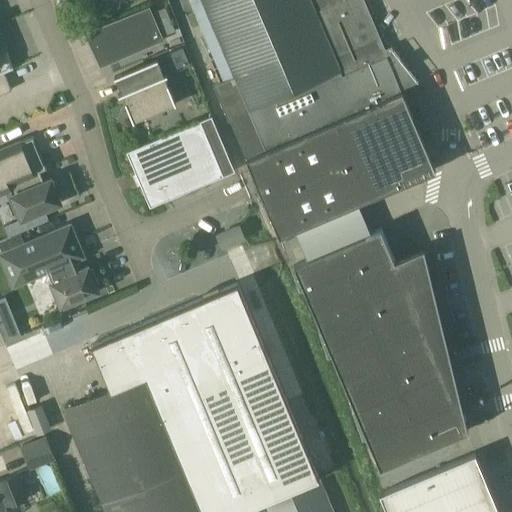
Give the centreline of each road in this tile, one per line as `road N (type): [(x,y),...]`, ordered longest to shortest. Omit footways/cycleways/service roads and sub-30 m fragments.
road 1 (residential): [(127,239),(38,0)]
road 2 (residential): [(0,358),(24,348),(92,511)]
road 3 (residential): [(127,239),(243,191)]
